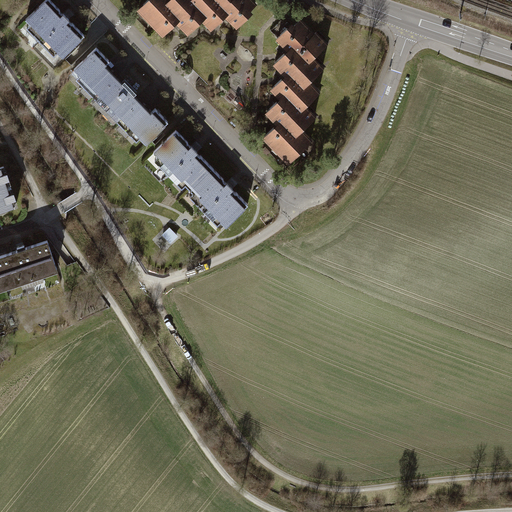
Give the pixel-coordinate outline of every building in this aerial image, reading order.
[(35,47),(55,67),(86,37),(50,0),(48,0),(22,26),(39,43),(35,47)] [(147,0),(137,10),(163,36),(177,22),(188,34),(202,21),(211,30),(225,16),(237,28),(258,8),(256,6),(258,3),(254,0),(147,0)] [(278,130),(265,143),(289,168),(314,145),(304,135),(319,120),(309,109),(322,97),(313,86),(327,72),(317,62),(330,49),(302,20),(277,43),(288,55),(273,69),(285,81),(272,93),(281,103),(266,118),(278,130)] [(140,144),(144,148),(169,125),(155,110),(151,114),(136,98),(139,96),(126,83),(124,85),(108,68),(111,64),(97,49),(73,72),(80,79),(75,84),(136,148),(140,144)] [(154,157),(190,195),(214,171),(179,134),(154,157)] [(6,167),(0,168),(0,212),(19,206),(6,167)] [(214,171),(190,195),(224,231),(249,208),(214,171)] [(180,239),(170,228),(161,236),(172,247),(180,239)] [(49,247),(0,262),(0,279),(4,293),(59,276),(49,247)]
